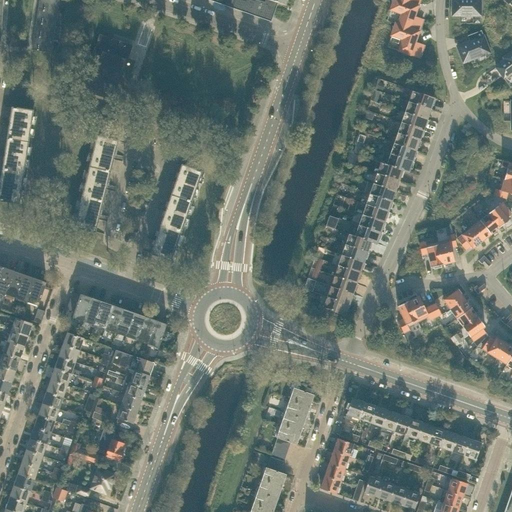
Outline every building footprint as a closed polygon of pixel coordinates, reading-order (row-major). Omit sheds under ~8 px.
[(57,12),(58,0),(40,0),(39,9),(48,10),(57,12)] [(258,0),(221,0),(269,16),(273,5),(258,0)] [(402,14),(398,24),(419,31),(423,19),(415,17),(419,5),(402,0),(393,0),(390,10),(402,14)] [(481,15),(480,0),(452,0),(452,15),(481,15)] [(57,12),(48,10),(39,9),(37,22),(55,25),(57,12)] [(53,39),(55,25),(37,22),(35,36),(44,37),(53,39)] [(398,24),(396,23),(391,35),(403,39),(399,51),(420,58),(424,45),(415,42),(419,31),(398,24)] [(463,62),(490,52),(481,30),(468,36),(470,41),(457,46),(463,62)] [(114,39),(111,38),(100,34),(86,73),(94,76),(88,92),(112,100),(126,60),(127,61),(133,45),(118,40),(118,42),(113,40),(114,39)] [(53,39),(44,37),(35,36),(33,49),(51,52),(53,39)] [(503,77),(510,87),(511,85),(511,51),(504,58),(505,60),(496,67),(503,77)] [(430,109),(434,99),(412,91),(408,101),(430,109)] [(427,120),(430,109),(408,101),(405,112),(427,120)] [(28,142),(33,111),(12,108),(9,131),(8,139),(18,140),(28,142)] [(423,130),(427,120),(405,112),(401,122),(423,130)] [(420,140),(423,130),(401,122),(397,133),(420,140)] [(416,151),(420,140),(397,133),(394,143),(416,151)] [(116,149),(118,141),(97,136),(90,166),(100,169),(110,171),(112,164),(115,154),(116,149)] [(28,142),(18,140),(8,139),(7,146),(6,151),(4,162),(3,169),(13,171),(24,172),(28,142)] [(412,161),(416,151),(394,143),(390,153),(412,161)] [(408,172),(412,161),(390,153),(386,164),(403,170),(408,172)] [(505,168),(502,179),(511,181),(511,162),(503,160),(501,167),(505,168)] [(403,170),(386,164),(380,162),(377,173),(399,181),(403,170)] [(202,172),(189,167),(182,165),(178,178),(172,195),(192,202),(202,172)] [(110,171),(100,169),(90,166),(83,196),(93,199),(103,201),(105,194),(109,179),(110,171)] [(24,172),(13,171),(3,169),(0,190),(0,200),(19,203),(24,172)] [(395,191),(399,181),(377,173),(373,183),(395,191)] [(506,198),(507,193),(511,193),(511,181),(502,179),(499,190),(495,189),(494,195),(506,198)] [(395,191),(373,183),(368,181),(364,192),(369,194),(392,201),(395,191)] [(388,212),(392,201),(369,194),(366,204),(388,212)] [(181,231),(192,202),(172,195),(162,224),(171,227),(181,231)] [(103,201),(93,199),(83,196),(75,227),(96,232),(100,214),(101,209),(103,201)] [(498,206),(489,213),(500,227),(509,220),(507,217),(511,214),(502,202),(498,206)] [(384,222),(388,212),(366,204),(362,215),(384,222)] [(500,227),(489,213),(480,220),(491,234),(500,227)] [(381,233),(384,222),(362,215),(358,225),(381,233)] [(471,227),(482,241),(491,234),(480,220),(471,227)] [(181,231),(171,227),(162,224),(156,241),(153,248),(151,253),(171,260),(175,248),(181,231)] [(377,243),(381,233),(358,225),(355,236),(371,241),(377,243)] [(473,249),(482,241),(471,227),(462,235),(457,239),(466,250),(471,246),(473,249)] [(371,241),(355,236),(349,234),(345,244),(357,248),(367,252),(371,241)] [(457,246),(454,234),(447,236),(448,240),(437,242),(443,264),(445,264),(445,266),(452,264),(452,262),(454,261),(451,248),(457,246)] [(426,245),(425,241),(419,243),(422,255),(428,254),(431,267),(433,267),(434,269),(442,267),(441,265),(443,264),(437,242),(426,245)] [(367,252),(357,248),(345,244),(341,255),(364,262),(367,252)] [(360,273),(364,262),(341,255),(338,265),(360,273)] [(479,260),(479,261),(482,264),(484,261),(487,258),(484,255),(479,260)] [(356,283),(360,273),(338,265),(334,276),(356,283)] [(3,267),(0,277),(0,292),(6,294),(14,271),(3,267)] [(14,271),(6,294),(17,298),(25,275),(14,271)] [(25,275),(17,298),(28,302),(36,278),(25,275)] [(353,294),(356,283),(334,276),(330,286),(353,294)] [(46,282),(36,278),(28,302),(38,306),(46,282)] [(349,304),(353,294),(330,286),(327,296),(349,304)] [(465,298),(458,289),(453,292),(452,290),(447,294),(448,296),(443,299),(450,309),(465,298)] [(81,294),(80,295),(73,292),(67,309),(75,312),(73,317),(83,321),(92,298),(81,294)] [(416,297),(415,295),(409,298),(410,300),(408,301),(418,321),(428,316),(430,320),(435,317),(430,306),(425,308),(419,296),(416,297)] [(345,315),(349,304),(327,296),(323,307),(345,315)] [(92,298),(83,321),(94,325),(102,301),(92,298)] [(457,318),(471,308),(465,298),(450,309),(457,318)] [(406,302),(405,300),(398,303),(399,305),(397,306),(404,319),(398,322),(404,333),(410,330),(408,326),(418,321),(408,301),(406,302)] [(102,301),(94,325),(105,329),(113,305),(102,301)] [(441,314),(436,303),(430,306),(435,317),(441,314)] [(113,305),(105,329),(116,332),(124,309),(113,305)] [(463,327),(478,317),(471,308),(457,318),(463,327)] [(124,309),(116,332),(126,336),(135,313),(124,309)] [(135,313),(126,336),(137,340),(145,316),(135,313)] [(145,316),(137,340),(148,344),(156,320),(145,316)] [(503,316),(502,318),(500,319),(506,325),(509,322),(506,319),(503,316)] [(485,327),(478,317),(463,327),(470,337),(474,341),(486,333),(482,328),(485,327)] [(28,336),(32,324),(16,318),(13,325),(7,323),(5,328),(11,330),(28,336)] [(156,320),(148,344),(159,347),(167,324),(156,320)] [(24,347),(28,336),(11,330),(7,342),(24,347)] [(79,350),(84,338),(67,332),(67,333),(63,344),(79,350)] [(490,336),(482,349),(487,352),(497,358),(506,343),(496,337),(494,339),(490,336)] [(20,359),(24,347),(7,342),(3,353),(20,359)] [(497,358),(506,364),(506,365),(511,355),(511,346),(506,343),(497,358)] [(75,362),(79,350),(63,344),(59,356),(75,362)] [(148,375),(152,362),(116,349),(111,362),(135,370),(148,375)] [(0,365),(16,371),(20,359),(3,353),(0,362),(0,365)] [(71,373),(75,362),(59,356),(55,368),(71,373)] [(0,378),(12,382),(16,371),(0,365),(0,378)] [(67,385),(71,373),(55,368),(51,380),(67,385)] [(120,373),(120,374),(109,370),(107,374),(117,378),(146,388),(150,375),(148,375),(135,370),(132,378),(126,376),(126,375),(120,373)] [(0,391),(8,394),(12,382),(0,378),(0,391)] [(142,399),(146,388),(117,378),(115,382),(128,387),(125,394),(142,399)] [(63,397),(67,385),(51,380),(47,391),(63,397)] [(310,407),(314,395),(294,388),(289,400),(310,407)] [(59,409),(63,397),(47,391),(43,403),(59,409)] [(94,402),(96,395),(90,393),(87,399),(94,402)] [(138,411),(142,399),(125,394),(121,405),(138,411)] [(357,423),(359,418),(364,402),(352,398),(345,419),(357,423)] [(305,419),(310,407),(289,400),(285,412),(305,419)] [(370,422),(376,406),(364,402),(359,418),(370,422)] [(55,420),(59,409),(43,403),(39,415),(55,420)] [(133,423),(138,411),(121,405),(117,418),(133,423)] [(382,426),(388,410),(376,406),(370,422),(382,426)] [(394,430),(399,414),(388,410),(382,426),(394,430)] [(104,421),(106,415),(94,411),(92,417),(104,421)] [(301,432),(305,419),(285,412),(281,425),(301,432)] [(405,435),(411,419),(399,414),(394,430),(405,435)] [(51,432),(55,420),(39,415),(35,426),(51,432)] [(416,442),(417,439),(423,423),(411,419),(405,435),(403,441),(408,442),(409,439),(416,442)] [(429,443),(434,427),(423,423),(417,439),(429,443)] [(297,444),(301,432),(281,425),(276,437),(277,438),(291,442),(297,444)] [(51,445),(53,440),(49,438),(51,432),(35,426),(30,438),(47,444),(51,445)] [(440,447),(446,431),(434,427),(429,443),(440,447)] [(112,439),(114,433),(104,430),(97,450),(107,454),(106,456),(120,460),(121,458),(122,457),(123,454),(122,453),(123,450),(122,450),(124,443),(112,439)] [(359,436),(353,434),(341,430),(339,435),(357,442),(359,436)] [(452,451),(458,435),(446,431),(440,447),(452,451)] [(464,455),(469,439),(458,435),(452,451),(464,455)] [(43,456),(47,444),(30,438),(26,450),(43,456)] [(289,448),(291,442),(277,438),(276,443),(289,448)] [(349,456),(353,444),(338,438),(333,451),(349,456)] [(476,459),(481,443),(469,439),(464,455),(476,459)] [(70,454),(78,457),(79,457),(76,456),(80,444),(74,442),(70,454)] [(287,453),(289,448),(276,443),(274,448),(287,453)] [(285,459),(287,453),(274,448),(272,454),(285,459)] [(39,467),(43,456),(26,450),(22,462),(39,467)] [(94,462),(97,455),(82,450),(79,457),(94,462)] [(345,469),(349,456),(333,451),(329,463),(345,469)] [(78,460),(78,457),(70,454),(66,466),(70,467),(73,458),(78,460)] [(421,464),(423,459),(411,455),(410,460),(421,464)] [(282,467),(284,461),(271,457),(269,462),(282,467)] [(414,470),(416,465),(403,461),(402,466),(414,470)] [(35,479),(39,467),(22,462),(18,473),(35,479)] [(280,472),(282,467),(269,462),(267,467),(280,472)] [(340,481),(345,469),(329,463),(325,476),(340,481)] [(113,480),(115,474),(95,467),(92,473),(96,474),(91,488),(106,493),(108,487),(110,488),(111,486),(112,486),(114,481),(113,480)] [(280,472),(267,467),(266,467),(262,480),(282,487),(286,474),(280,472)] [(468,481),(471,475),(458,471),(456,476),(468,481)] [(31,491),(35,479),(18,473),(14,485),(31,491)] [(336,494),(340,481),(325,476),(320,488),(336,494)] [(377,496),(382,481),(370,476),(364,492),(377,496)] [(389,501),(395,485),(388,483),(389,478),(384,476),(382,481),(377,496),(389,501)] [(463,496),(467,483),(452,478),(447,491),(463,496)] [(357,487),(362,489),(365,481),(359,479),(357,487)] [(278,499),(282,487),(262,480),(257,492),(278,499)] [(77,494),(78,492),(77,492),(79,486),(73,484),(70,492),(77,494)] [(26,502),(31,491),(14,485),(10,497),(26,502)] [(402,505),(407,490),(395,485),(389,501),(402,505)] [(88,496),(90,490),(79,486),(77,492),(78,492),(88,496)] [(67,491),(58,488),(57,487),(55,492),(65,496),(67,491)] [(358,501),(362,489),(357,487),(352,499),(358,501)] [(414,509),(420,494),(407,490),(402,505),(414,509)] [(459,508),(463,496),(447,491),(443,503),(459,508)] [(64,501),(65,496),(55,492),(53,497),(64,501)] [(273,511),(278,499),(257,492),(253,504),(273,511)] [(16,511),(23,511),(26,502),(10,497),(6,508),(16,511)] [(457,511),(459,508),(443,503),(439,511),(457,511)]
